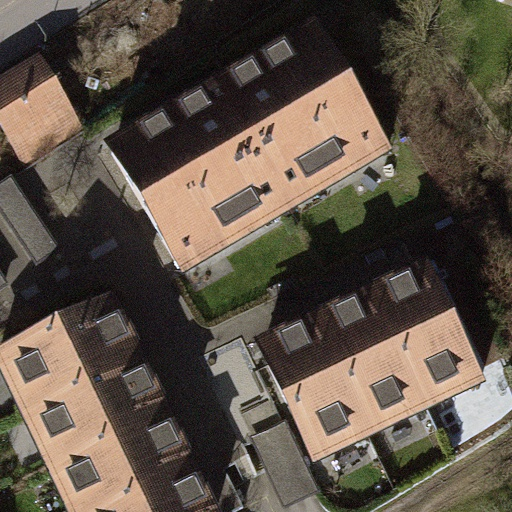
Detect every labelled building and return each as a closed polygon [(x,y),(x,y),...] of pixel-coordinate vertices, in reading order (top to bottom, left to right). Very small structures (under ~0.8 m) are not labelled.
[(396,165),(315,24),(97,148),(178,289),(396,165)] [(80,130),(38,62),(0,85),(0,120),(27,163),(80,130)] [(11,182),(0,189),(0,203),(39,263),(58,250),(11,182)] [(0,214),(0,257),(21,287),(40,274),(0,214)] [(424,271),(371,296),(427,411),(479,386),(424,271)] [(371,296),(315,323),(371,438),(427,411),(371,296)] [(139,361),(114,308),(2,360),(27,413),(139,361)] [(315,323),(262,348),(317,463),(371,438),(315,323)] [(164,414),(139,361),(27,413),(52,467),(164,414)] [(93,511),(189,467),(164,414),(52,467),(73,511),(93,511)] [(209,511),(189,467),(93,511),(209,511)]
